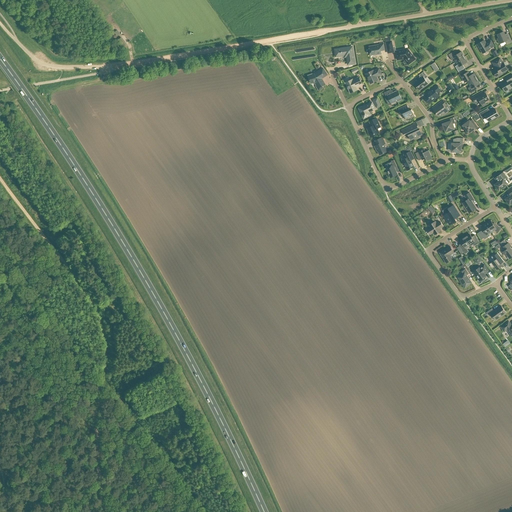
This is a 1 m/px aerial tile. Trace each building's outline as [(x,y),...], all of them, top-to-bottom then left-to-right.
[(507,45),(511,42),(511,41),(509,35),(506,37),(504,32),(497,34),(499,38),(498,39),(500,44),(506,41),(507,45)] [(118,40),(123,47),(127,44),(122,37),(118,40)] [(388,54),(396,52),(398,60),(404,59),(405,60),(405,59),(409,64),(415,59),(408,49),(407,49),(408,50),(404,50),(396,51),(395,47),(393,47),(392,41),(391,41),(390,38),(386,39),(386,42),(385,42),(388,54)] [(486,43),(484,40),(477,44),(483,54),(490,50),(490,49),(494,46),(491,41),(486,43)] [(385,49),(383,43),(380,43),(380,45),(369,47),(370,49),(369,50),(369,52),(370,53),(371,55),(377,54),(377,55),(382,54),(381,50),(385,49)] [(349,65),(353,64),(356,64),(355,60),(354,60),(352,47),(338,50),(337,50),(338,56),(341,55),(341,56),(345,55),(345,57),(347,56),(349,65)] [(452,60),(454,59),(456,62),(465,57),(462,52),(456,55),(454,51),(449,55),(452,60)] [(468,62),(465,57),(456,62),(458,65),(455,66),(459,72),(464,69),(462,65),(468,62)] [(503,63),(500,58),(493,63),(497,69),(493,71),(497,77),(501,75),(501,74),(508,70),(504,63),(503,63)] [(327,75),(323,68),(319,70),(319,71),(316,73),(308,76),(310,83),(315,82),(318,85),(316,86),(319,90),(323,88),(321,86),(324,84),(321,79),(327,75)] [(382,74),(379,69),(374,71),(373,70),(366,74),(371,84),(378,80),(376,76),(378,75),(378,76),(382,74)] [(467,80),(469,84),(477,78),(474,73),(471,75),(468,71),(461,76),(464,82),(467,80)] [(428,77),(424,72),(419,75),(421,78),(419,80),(414,84),(419,90),(428,84),(425,79),(428,77)] [(511,74),(505,78),(507,81),(501,84),(505,92),(511,87),(511,74)] [(363,84),(359,77),(353,80),(353,79),(345,83),(350,93),(358,90),(357,87),(363,84)] [(480,84),(477,78),(469,84),(470,87),(468,88),(471,93),(476,90),(475,87),(480,84)] [(441,90),(437,85),(426,93),(428,96),(425,98),(429,104),(439,96),(437,93),(441,90)] [(392,93),(390,90),(384,93),(386,98),(388,97),(391,104),(398,101),(398,102),(402,100),(398,91),(392,93)] [(489,99),(486,94),(480,97),(479,94),(473,98),(476,103),(480,101),(483,106),(487,104),(485,102),(489,99)] [(447,105),(443,100),(437,105),(439,107),(434,111),(439,117),(443,113),(444,115),(448,112),(444,107),(447,105)] [(375,109),(372,103),(362,107),(359,108),(360,112),(361,111),(364,118),(370,115),(369,112),(375,109)] [(410,110),(407,105),(398,109),(401,115),(403,114),(406,120),(409,118),(410,119),(415,116),(412,109),(410,110)] [(499,116),(495,109),(489,113),(487,109),(479,113),(483,120),(487,118),(489,121),(492,120),(495,120),(496,118),(496,117),(499,116)] [(455,122),(454,117),(440,122),(441,125),(443,124),(446,131),(454,129),(452,124),(455,122)] [(381,127),(377,118),(369,121),(372,126),(367,129),(369,132),(368,132),(370,137),(380,133),(378,129),(381,127)] [(478,128),(473,120),(470,122),(470,121),(464,126),(469,133),(475,128),(476,130),(478,128)] [(418,128),(416,124),(402,130),(404,135),(409,132),(409,134),(409,135),(411,140),(415,138),(415,139),(419,138),(418,137),(422,135),(420,129),(417,131),(417,129),(418,128)] [(385,144),(382,137),(375,141),(377,145),(374,146),(377,151),(378,151),(380,155),(387,152),(384,145),(385,144)] [(453,144),(452,144),(452,151),(461,152),(461,144),(463,144),(463,141),(463,138),(457,138),(454,139),(453,144)] [(426,152),(424,149),(419,152),(415,153),(419,161),(422,159),(422,160),(426,158),(427,161),(432,159),(428,150),(426,152)] [(414,159),(410,151),(404,154),(406,158),(402,160),(404,163),(406,167),(405,167),(407,171),(412,169),(411,168),(414,167),(411,160),(414,159)] [(397,166),(394,160),(391,161),(393,165),(386,168),(391,178),(398,175),(394,168),(397,166)] [(503,172),(498,176),(494,179),(498,183),(495,185),(499,190),(507,184),(510,182),(503,172)] [(474,199),(470,193),(464,196),(466,198),(464,199),(465,201),(463,203),(465,206),(464,207),(466,210),(467,209),(469,213),(476,209),(471,201),(474,199)] [(460,215),(454,205),(448,209),(450,212),(444,216),(448,222),(449,222),(451,225),(457,221),(455,219),(460,215)] [(486,224),(491,232),(494,230),(498,233),(501,228),(494,223),(493,224),(491,221),(492,220),(491,220),(486,224)] [(437,224),(435,222),(429,225),(430,228),(427,230),(430,234),(433,232),(435,235),(441,231),(440,228),(443,226),(440,222),(437,224)] [(491,232),(486,224),(481,227),(483,230),(480,232),(484,238),(485,239),(490,236),(489,234),(491,232)] [(465,237),(470,245),(473,244),(474,246),(480,242),(475,235),(472,237),(470,234),(471,234),(470,234),(465,237)] [(470,245),(465,237),(460,240),(460,241),(460,240),(462,243),(459,245),(460,246),(457,248),(461,254),(464,253),(465,254),(469,252),(466,248),(470,245)] [(511,246),(509,243),(504,247),(506,250),(503,252),(506,256),(507,255),(510,259),(511,257),(511,250),(510,247),(511,246)] [(454,253),(450,246),(441,252),(442,252),(441,254),(441,255),(446,263),(453,259),(451,256),(451,254),(454,253)] [(504,262),(497,253),(492,257),(494,261),(490,264),(492,268),(493,267),(495,268),(497,270),(502,266),(501,264),(504,262)] [(474,259),(477,264),(482,261),(479,256),(474,259)] [(474,271),(477,275),(476,276),(478,279),(479,279),(481,280),(486,276),(484,274),(486,273),(489,271),(484,264),(481,267),(474,271),(474,272),(474,271)] [(469,274),(466,269),(462,272),(463,274),(458,278),(462,283),(465,288),(469,285),(469,284),(471,283),(467,276),(469,274)] [(506,313),(501,306),(494,311),(492,308),(486,313),(488,315),(491,313),(496,320),(506,313)] [(511,325),(511,326),(509,321),(501,327),(504,332),(507,329),(511,336),(511,325)]
